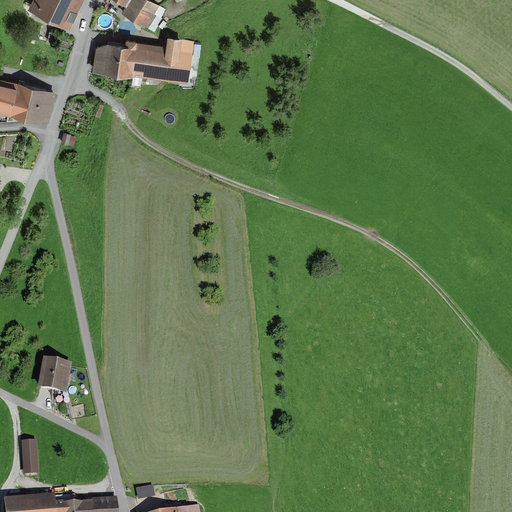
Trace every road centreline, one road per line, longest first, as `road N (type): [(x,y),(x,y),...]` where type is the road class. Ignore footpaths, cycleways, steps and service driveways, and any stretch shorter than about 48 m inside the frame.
road 1 (track): [(511,372),(432,283),(375,238),(172,159),(142,141),(112,101),(69,82)]
road 2 (track): [(39,165),(50,168),(110,450)]
road 3 (track): [(511,107),(459,66),(334,0)]
road 4 (unclassified): [(0,264),(52,132)]
road 5 (track): [(93,0),(52,132)]
road 6 (unclassified): [(0,392),(110,450)]
